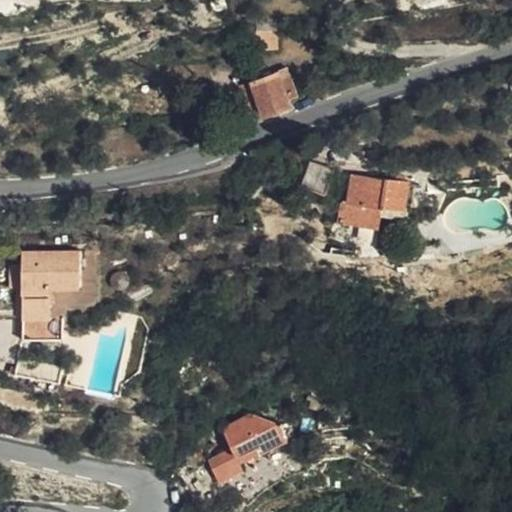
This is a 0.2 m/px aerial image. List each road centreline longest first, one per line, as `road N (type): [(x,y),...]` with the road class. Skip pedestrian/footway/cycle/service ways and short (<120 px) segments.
road 1 (tertiary): [(0,188),(150,174),(241,150),(511,46)]
road 2 (tertiary): [(158,511),(156,493),(134,475),(0,447)]
road 3 (unknown): [(448,67),(430,51),(345,52),(331,34),(330,0)]
